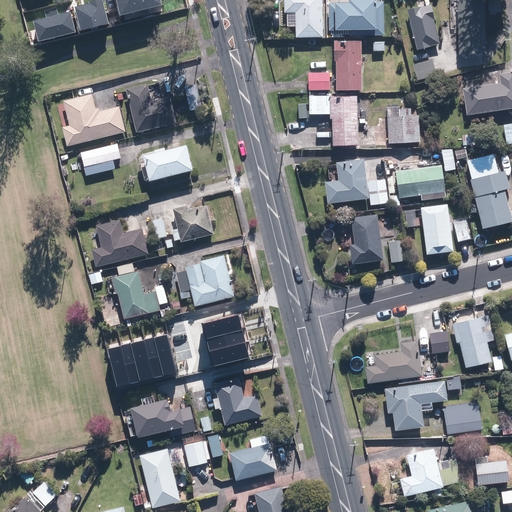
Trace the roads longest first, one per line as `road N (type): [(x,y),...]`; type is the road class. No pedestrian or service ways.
road 1 (secondary): [(299,321),(220,0)]
road 2 (residential): [(511,268),(299,321)]
road 3 (secondary): [(345,511),(299,321)]
